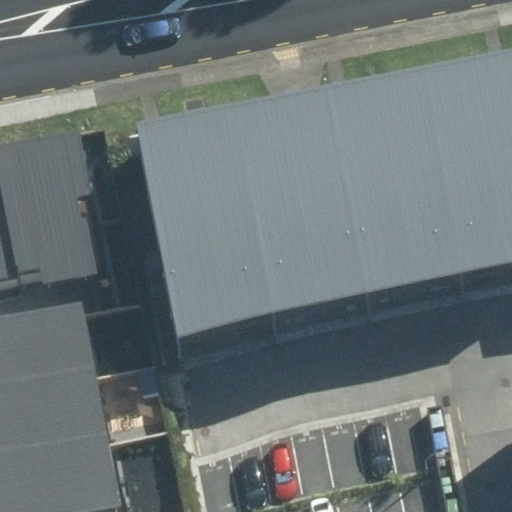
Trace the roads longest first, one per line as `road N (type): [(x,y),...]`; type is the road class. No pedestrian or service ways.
road 1 (secondary): [(166,0),(0,32)]
road 2 (residential): [(511,379),(483,422),(498,511)]
